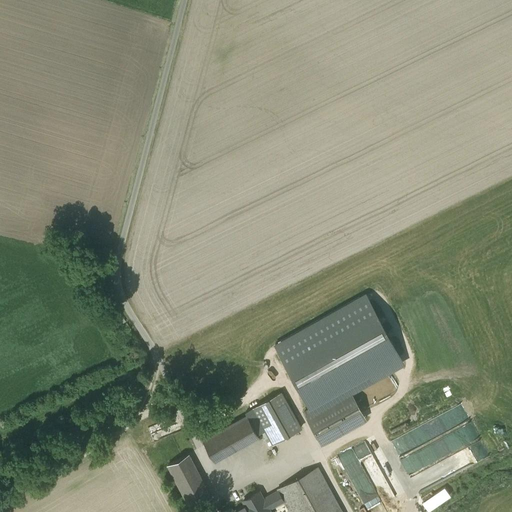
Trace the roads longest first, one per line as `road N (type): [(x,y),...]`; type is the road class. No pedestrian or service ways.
road 1 (unclassified): [(184,0),(115,275),(180,410)]
road 2 (track): [(0,509),(136,417),(152,391),(155,350)]
